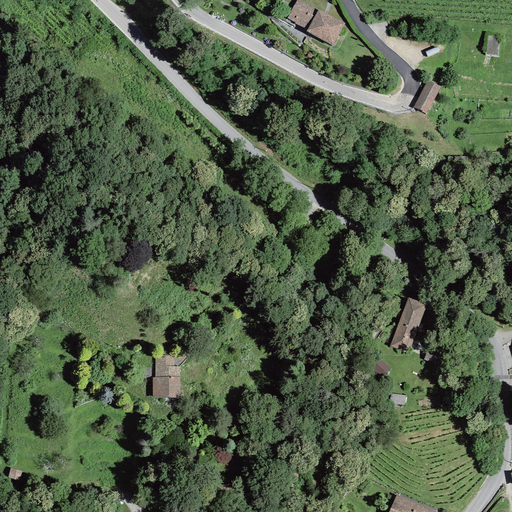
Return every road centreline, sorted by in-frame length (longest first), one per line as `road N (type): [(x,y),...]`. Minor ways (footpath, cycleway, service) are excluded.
road 1 (tertiary): [(475,511),(506,455),(497,361),(480,321),(215,125),(96,0)]
road 2 (tertiary): [(180,0),(338,88),(391,104),(408,97),(407,74),(346,0)]
road 3 (track): [(314,203),(285,250),(312,398),(261,420),(236,459)]
